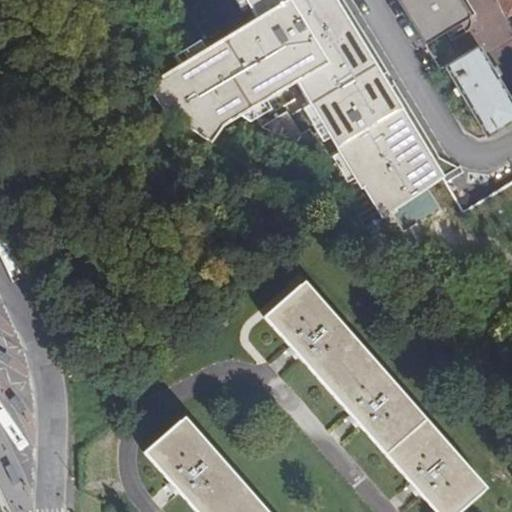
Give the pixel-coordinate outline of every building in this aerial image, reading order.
[(379,213),(440,172),(331,0),(241,0),(253,18),(148,87),(167,109),(212,141),(220,129),(294,81),(379,213)] [(395,0),(423,46),(471,17),(460,0),(395,0)] [(511,0),(495,0),(503,15),(511,10),(511,0)] [(442,65),(488,139),(511,124),(511,102),(477,45),(442,65)] [(494,224),(507,216),(489,189),(477,198),(494,224)] [(511,212),(499,223),(511,238),(511,212)] [(270,316),(438,511),(464,511),(491,489),(308,282),(270,316)] [(6,387),(0,390),(0,391),(12,410),(19,406),(6,387)] [(144,453),(195,511),(269,511),(186,417),(144,453)] [(5,456),(0,458),(0,463),(9,479),(12,478),(16,476),(5,456)]
